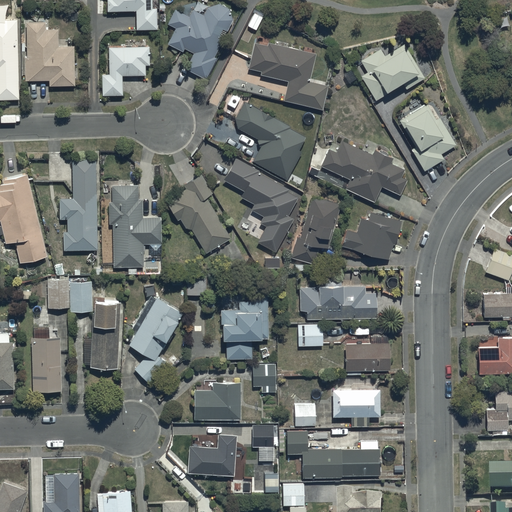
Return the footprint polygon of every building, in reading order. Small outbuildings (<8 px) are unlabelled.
[(106,0),(106,10),(135,10),(135,28),(156,28),(156,7),(151,7),(150,0),(106,0)] [(215,57),(213,56),(232,20),(229,12),(228,8),(218,3),(207,6),(203,14),(192,8),(188,16),(175,9),(167,23),(174,27),(166,42),(183,51),(184,48),(192,53),(184,68),(204,78),(215,57)] [(0,98),(17,98),(16,19),(0,19),(0,98)] [(25,21),(25,43),(21,43),(21,74),(24,74),(24,81),(48,81),(48,86),(74,86),(74,46),(58,46),(57,29),(45,29),(45,20),(25,21)] [(267,45),(254,42),(248,68),(261,71),(260,75),(287,81),(283,99),(321,108),(326,86),(308,81),(315,53),(268,42),(267,45)] [(380,48),(360,60),(367,71),(360,75),(375,100),(390,92),(388,89),(402,81),(406,89),(424,78),(404,44),(385,55),(380,48)] [(148,47),(106,48),(107,73),(100,74),(100,96),(122,95),(122,76),(145,76),(144,65),(148,65),(148,47)] [(290,126),(244,101),(234,118),(237,128),(256,138),(260,147),(252,161),(286,180),(302,151),(298,149),(305,137),(289,128),(290,126)] [(426,103),(399,120),(415,145),(410,148),(424,171),(444,158),(441,153),(457,143),(440,116),(436,118),(426,103)] [(349,178),(345,188),(373,201),(380,185),(399,194),(406,180),(400,177),(404,170),(389,163),(392,157),(374,149),(372,153),(342,140),(336,153),(327,149),(320,165),(349,178)] [(250,209),(252,210),(247,220),(253,223),(247,233),(257,239),(256,240),(275,251),(293,218),(287,215),(297,197),(286,191),(287,189),(257,173),(259,170),(234,157),(222,179),(243,191),(240,195),(254,203),(250,209)] [(95,158),(71,159),(72,198),(59,198),(60,218),(66,218),(67,230),(63,230),(63,250),(98,249),(95,158)] [(0,225),(4,243),(13,241),(18,263),(46,256),(28,173),(1,178),(2,182),(0,182),(0,225)] [(188,230),(191,228),(206,252),(230,236),(204,197),(212,192),(200,174),(183,185),(185,188),(166,201),(177,219),(180,217),(188,230)] [(137,184),(111,185),(112,202),(108,202),(109,223),(112,223),(114,266),(143,265),(142,244),(160,243),(159,216),(142,217),(142,198),(138,199),(137,184)] [(295,236),(289,255),(313,263),(319,246),(327,248),(330,238),(328,237),(339,204),(312,195),(298,237),(295,236)] [(346,228),(341,245),(387,259),(392,244),(394,244),(400,222),(369,212),(367,217),(359,215),(354,231),(346,228)] [(511,254),(493,248),(492,251),(473,245),(467,260),(485,266),(483,271),(508,280),(511,267),(511,254)] [(185,274),(185,294),(205,293),(205,274),(185,274)] [(47,278),(48,307),(69,306),(69,311),(91,310),(90,281),(87,281),(87,277),(71,278),(71,280),(68,280),(68,275),(59,275),(59,278),(56,278),(56,275),(51,275),(51,278),(47,278)] [(317,286),(299,286),(299,309),(306,309),(306,318),(353,318),(353,321),(368,321),(368,317),(375,317),(375,292),(364,292),(364,286),(342,286),(342,284),(340,284),(340,280),(319,280),(319,284),(317,284),(317,286)] [(505,292),(482,292),(483,315),(501,315),(501,319),(510,319),(510,315),(511,314),(511,285),(505,286),(505,292)] [(222,309),(220,309),(220,338),(225,338),(225,357),(251,357),(251,337),(266,337),(266,291),(222,291),(222,309)] [(155,298),(149,295),(129,326),(136,330),(127,343),(146,355),(133,368),(149,383),(152,381),(154,384),(169,368),(167,366),(169,362),(159,356),(167,342),(164,340),(176,318),(178,319),(183,312),(156,296),(155,298)] [(92,299),(91,337),(83,337),(82,363),(89,363),(89,366),(116,366),(117,328),(114,328),(114,299),(92,299)] [(322,324),(296,324),(296,345),(323,344),(322,324)] [(31,337),(31,390),(60,390),(60,336),(57,336),(57,329),(48,329),(48,327),(33,327),(33,337),(31,337)] [(0,387),(13,388),(13,341),(8,341),(8,333),(0,332),(0,387)] [(344,338),(344,339),(345,370),(389,369),(388,341),(387,341),(387,335),(370,336),(370,339),(344,338)] [(497,345),(478,345),(478,373),(511,372),(511,335),(497,336),(497,345)] [(275,363),(252,363),(252,385),(260,385),(260,391),(275,390),(275,363)] [(239,381),(211,381),(211,389),(193,389),(193,417),(239,418),(239,381)] [(377,388),(377,383),(352,384),(352,388),(334,389),(332,389),(332,417),(351,416),(351,426),(368,425),(367,415),(380,415),(379,388),(377,388)] [(511,383),(507,384),(507,391),(494,391),(494,409),(486,408),(485,430),(492,430),(492,434),(507,434),(507,423),(511,423),(511,418),(511,383)] [(315,403),(294,404),(294,425),(315,424),(315,403)] [(273,448),(277,448),(277,424),(252,424),(251,446),(260,446),(260,453),(273,453),(273,448)] [(307,429),(286,429),(286,452),(301,452),(302,477),(340,477),(340,475),(379,475),(379,461),(380,461),(380,455),(379,455),(379,447),(377,447),(377,440),(360,440),(360,447),(307,447),(307,429)] [(217,446),(188,445),(187,473),(216,474),(216,475),(223,475),(223,474),(234,474),(236,433),(218,433),(217,446)] [(511,464),(490,465),(490,490),(511,489),(511,464)] [(77,511),(78,474),(52,473),(52,501),(43,500),(42,511),(77,511)] [(0,484),(0,511),(17,511),(26,489),(1,480),(0,484)] [(303,482),(282,483),(283,505),(304,504),(303,482)] [(130,511),(129,489),(101,491),(101,494),(96,494),(97,511),(130,511)] [(353,489),(337,490),(337,511),(382,511),(382,495),(353,496),(353,489)] [(187,511),(188,500),(161,501),(161,511),(187,511)]
